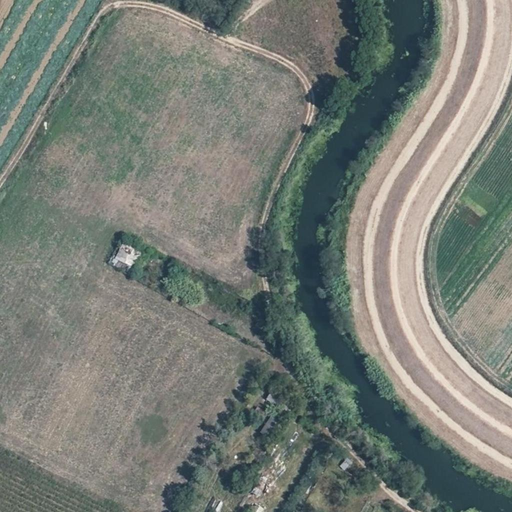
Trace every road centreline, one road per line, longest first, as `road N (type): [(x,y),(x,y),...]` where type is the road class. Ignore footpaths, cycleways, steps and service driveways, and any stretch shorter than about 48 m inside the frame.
road 1 (track): [(421,511),(389,491),(329,428),(287,364),(270,299),(264,245),(273,199),(354,60),(362,37),(357,0)]
road 2 (track): [(109,0),(0,182)]
